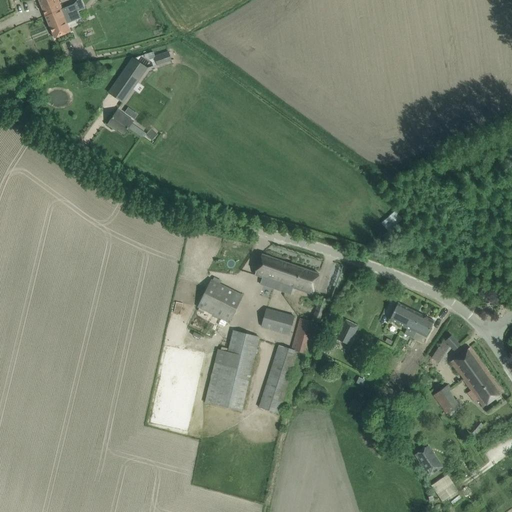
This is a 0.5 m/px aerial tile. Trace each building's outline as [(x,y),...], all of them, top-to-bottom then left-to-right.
[(38,0),(45,16),(54,38),(71,32),(67,23),(80,17),(75,5),(62,10),(57,0),(38,0)] [(89,27),(94,41),(105,37),(100,23),(89,27)] [(157,66),(171,61),(168,52),(154,56),(157,66)] [(123,104),(148,68),(133,57),(108,93),(108,94),(123,104)] [(123,114),(121,116),(116,112),(108,124),(114,129),(115,128),(124,134),(128,128),(130,126),(132,123),(133,121),(123,114)] [(151,140),(157,135),(152,129),(146,135),(151,140)] [(381,222),(389,231),(404,217),(397,209),(381,222)] [(262,254),(259,264),(255,275),(276,282),(274,289),(285,293),(287,286),(312,295),(319,274),(262,254)] [(229,322),(238,304),(242,295),(211,280),(198,307),(229,322)] [(327,300),(320,298),(312,320),(319,323),(327,300)] [(390,319),(407,328),(409,323),(412,324),(413,322),(415,323),(417,318),(419,314),(398,303),(390,319)] [(261,327),(290,335),(295,315),(266,308),(261,327)] [(426,337),(429,330),(434,321),(419,314),(417,318),(415,323),(413,322),(412,324),(409,323),(407,328),(404,334),(423,343),(425,337),(426,337)] [(308,355),(316,323),(300,319),(291,350),(279,346),(258,408),(278,415),(296,360),(299,361),(301,353),(308,355)] [(343,327),(336,339),(348,345),(354,333),(343,327)] [(242,412),(260,337),(232,331),(227,352),(217,350),(204,403),(242,412)] [(451,335),(445,341),(454,350),(460,345),(451,335)] [(483,407),(502,392),(469,347),(450,362),(483,407)] [(410,360),(414,362),(419,356),(415,354),(410,360)] [(448,414),(459,406),(447,387),(433,396),(446,415),(448,414)] [(475,433),(477,434),(483,426),(477,421),(471,428),(472,429),(470,432),(473,435),(475,433)] [(444,467),(429,445),(414,455),(429,477),(444,467)] [(436,483),(441,491),(453,484),(447,476),(436,483)] [(460,493),(451,500),(454,504),(463,497),(460,493)]
